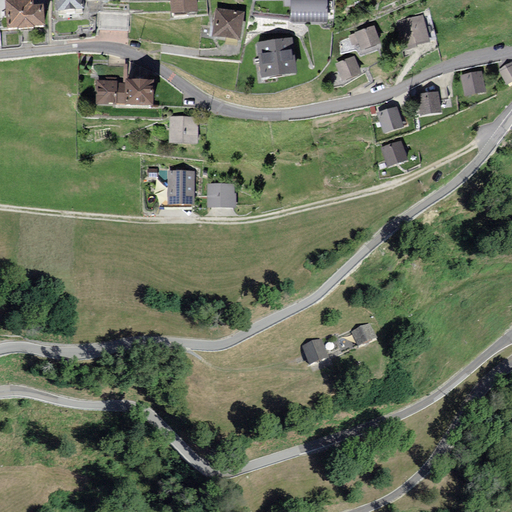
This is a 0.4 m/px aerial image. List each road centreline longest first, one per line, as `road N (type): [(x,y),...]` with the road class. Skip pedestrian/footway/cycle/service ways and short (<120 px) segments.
road 1 (tertiary): [(511,117),(464,175),(322,291),(234,340),(0,350)]
road 2 (tertiary): [(0,392),(139,409),(199,465),(234,470),(383,422),(511,334)]
road 3 (tertiary): [(0,54),(115,51),(148,61),(219,108),(268,116),(379,95),(457,62),(511,51)]
road 4 (track): [(0,211),(211,223),(260,216),(398,181),(502,130)]
road 5 (tertiary): [(511,361),(478,387),(394,482),(338,511)]
